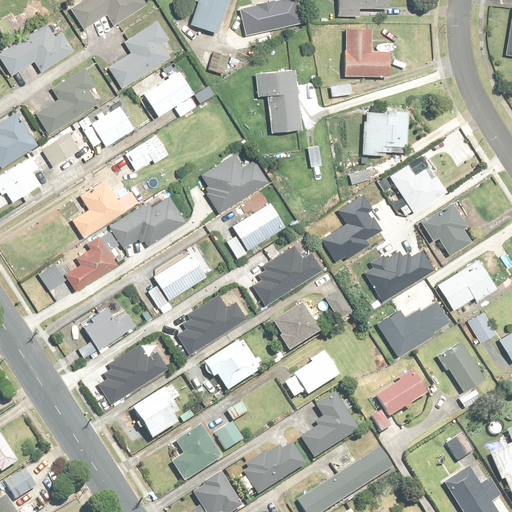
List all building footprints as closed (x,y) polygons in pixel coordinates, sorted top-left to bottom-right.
[(112,25),(147,4),(144,0),(84,0),(69,9),(81,29),(106,15),(112,25)] [(227,0),(197,0),(190,23),(216,33),(227,0)] [(360,7),(390,8),(390,0),(338,0),(338,16),(360,17),(360,7)] [(38,72),(72,51),(53,20),(0,52),(0,57),(11,76),(33,62),(38,72)] [(109,67),(121,87),(168,57),(164,50),(172,45),(156,21),(125,41),(132,52),(109,67)] [(371,47),(371,29),(347,28),(346,76),(388,77),(389,48),(371,47)] [(228,56),(212,52),(208,69),(224,73),(228,56)] [(96,84),(84,67),(50,90),(58,101),(35,117),(47,135),(97,101),(89,89),(96,84)] [(295,68),(254,73),(256,97),(267,95),(271,130),(301,127),(295,68)] [(189,98),(193,95),(177,71),(142,94),(158,118),(174,108),(180,118),(195,108),(189,98)] [(102,141),(105,146),(133,128),(119,106),(82,130),(93,146),(102,141)] [(385,153),(402,153),(402,147),(408,147),(410,111),(385,109),(385,113),(364,112),(362,154),(385,155),(385,153)] [(0,168),(37,145),(15,111),(0,121),(0,168)] [(69,130),(31,156),(44,174),(81,148),(69,130)] [(165,152),(154,136),(126,155),(137,171),(165,152)] [(464,145),(452,154),(460,165),(472,156),(464,145)] [(315,173),(320,173),(318,146),(307,147),(309,169),(315,168),(315,173)] [(236,152),(202,174),(209,186),(204,189),(220,214),(267,183),(253,161),(245,166),(236,152)] [(36,167),(29,157),(0,176),(0,193),(2,196),(5,193),(10,202),(39,183),(31,171),(36,167)] [(431,179),(422,166),(413,172),(408,164),(389,177),(414,213),(446,191),(436,175),(431,179)] [(369,170),(350,174),(352,184),(371,180),(369,170)] [(124,211),(105,182),(79,198),(86,210),(71,220),(82,238),(124,211)] [(154,209),(147,200),(109,225),(123,247),(135,239),(139,246),(144,242),(147,247),(186,222),(170,198),(154,209)] [(362,219),(349,201),(325,219),(337,236),(362,219)] [(452,202),(421,221),(433,241),(437,238),(449,256),(470,242),(462,229),(467,226),(452,202)] [(270,204),(232,228),(223,234),(227,241),(225,242),(240,264),(249,258),(244,251),(284,225),(270,204)] [(117,264),(99,236),(86,245),(90,251),(76,260),(79,264),(65,273),(76,291),(117,264)] [(302,259),(293,246),(263,265),(266,269),(258,274),(263,280),(253,286),(266,306),(324,269),(313,252),(302,259)] [(406,250),(389,261),(405,286),(423,274),(406,250)] [(168,300),(204,278),(190,254),(153,277),(158,286),(149,291),(162,312),(171,306),(168,300)] [(497,288),(477,259),(437,286),(453,310),(472,298),(475,303),(497,288)] [(65,280),(54,263),(37,274),(49,291),(65,280)] [(337,289),(325,298),(340,319),(352,311),(337,289)] [(225,307),(218,295),(187,313),(190,317),(183,322),(187,328),(177,334),(189,354),(247,319),(236,301),(225,307)] [(278,338),(287,351),(321,329),(304,303),(273,324),(281,336),(278,338)] [(441,328),(428,307),(401,325),(414,345),(441,328)] [(93,323),(85,328),(99,350),(136,327),(126,311),(114,318),(107,308),(90,318),(93,323)] [(484,312),(468,321),(480,341),(496,332),(484,312)] [(511,331),(500,340),(511,358),(511,331)] [(485,381),(459,341),(436,357),(444,370),(448,367),(465,394),(485,381)] [(237,342),(204,363),(214,379),(217,377),(227,392),(257,374),(237,342)] [(147,357),(139,344),(108,362),(111,369),(104,373),(107,379),(99,384),(111,404),(169,370),(157,351),(147,357)] [(283,384),(293,399),(304,391),(308,395),(338,374),(324,353),(293,374),(294,376),(283,384)] [(372,417),(381,432),(391,426),(387,421),(427,394),(412,371),(374,396),(383,409),(372,417)] [(165,388),(132,408),(152,441),(178,426),(172,415),(179,411),(165,388)] [(480,398),(474,390),(458,400),(464,409),(480,398)] [(359,430),(334,394),(314,408),(320,418),(314,422),(317,427),(298,440),(313,461),(359,430)] [(248,412),(241,402),(226,411),(233,422),(248,412)] [(242,439),(231,423),(214,434),(225,450),(242,439)] [(220,459),(200,426),(173,442),(181,455),(170,462),(182,482),(220,459)] [(511,427),(507,430),(511,444),(511,445),(490,453),(501,483),(506,481),(511,496),(511,427)] [(463,432),(445,443),(457,461),(474,450),(463,432)] [(0,473),(16,464),(0,438),(0,473)] [(280,450),(277,445),(246,466),(248,469),(243,473),(259,496),(307,464),(292,442),(280,450)] [(324,511),(393,469),(379,448),(297,500),(304,511),(324,511)] [(470,465),(443,481),(462,511),(496,511),(490,502),(499,496),(490,481),(483,485),(470,465)] [(37,486),(24,469),(4,483),(17,500),(37,486)] [(233,511),(242,506),(219,472),(205,482),(207,485),(192,495),(200,507),(192,511),(233,511)] [(0,511),(14,511),(5,497),(0,500),(0,511)]
